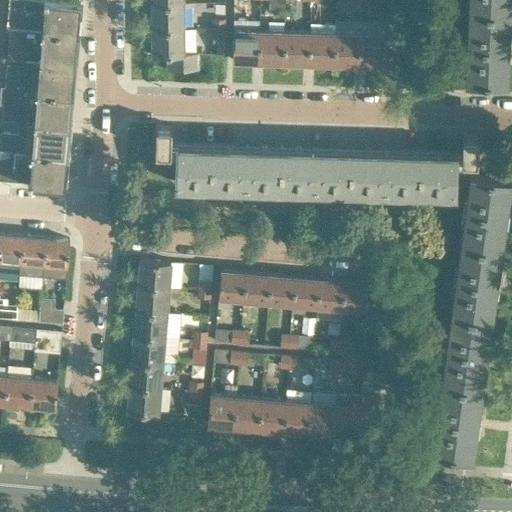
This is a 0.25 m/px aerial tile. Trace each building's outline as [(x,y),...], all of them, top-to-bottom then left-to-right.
[(8,0),(6,25),(10,26),(78,32),(80,0),(8,0)] [(470,0),(470,11),(509,13),(509,0),(470,0)] [(152,2),(152,28),(184,27),(183,2),(152,2)] [(508,31),(509,13),(470,11),(469,33),(468,59),(467,65),(467,81),(506,83),(507,63),(507,60),(507,54),(510,54),(510,41),(508,41),(508,34),(508,31)] [(225,18),(212,18),(212,27),(225,27),(225,18)] [(234,18),(233,59),(257,60),(258,28),(259,19),(234,18)] [(78,32),(10,26),(8,54),(75,60),(78,32)] [(184,27),(152,28),(153,53),(167,53),(198,53),(198,51),(197,27),(184,27)] [(225,27),(212,27),(212,35),(225,35),(225,27)] [(283,61),(284,29),(258,28),(257,60),(283,61)] [(308,62),(309,30),(284,29),(283,61),(308,62)] [(334,62),(335,31),(309,30),(308,62),(334,62)] [(359,63),(360,32),(335,31),(334,62),(359,63)] [(386,33),(385,33),(360,32),(359,63),(385,64),(386,33)] [(225,40),(216,40),(216,54),(225,54),(225,53),(225,40)] [(198,68),(198,53),(167,53),(167,68),(198,68)] [(75,60),(8,54),(5,85),(73,90),(75,60)] [(20,117),(70,122),(73,90),(5,85),(2,116),(20,117)] [(1,131),(0,141),(0,145),(67,151),(70,122),(20,117),(19,132),(1,131)] [(471,173),(477,174),(478,134),(476,134),(476,135),(463,134),(462,134),(462,151),(171,142),(171,124),(170,124),(170,125),(157,125),(157,124),(156,124),(155,150),(169,150),(169,167),(176,167),(175,180),(174,180),(174,181),(456,190),(456,175),(471,176),(471,173)] [(0,178),(64,185),(67,151),(0,145),(0,178)] [(486,175),(477,174),(471,173),(471,176),(463,231),(461,243),(500,248),(503,230),(503,227),(504,221),(507,221),(509,208),(506,208),(507,201),(507,198),(510,179),(486,175)] [(0,245),(0,270),(21,272),(22,260),(24,233),(1,232),(0,245)] [(21,272),(21,273),(44,275),(47,235),(24,233),(22,260),(21,272)] [(44,275),(66,277),(70,237),(47,235),(44,275)] [(497,268),(500,248),(461,243),(459,259),(455,289),(452,313),(490,318),(493,299),(493,297),(494,290),(497,291),(499,277),(496,277),(497,271),(497,268)] [(138,282),(169,285),(171,260),(140,257),(138,282)] [(218,295),(242,297),(245,270),(221,268),(218,295)] [(245,270),(242,297),(267,299),(269,272),(245,270)] [(269,272),(267,299),(292,302),(294,274),(269,272)] [(305,312),(306,303),(317,304),(319,276),(294,274),(292,302),(291,310),(305,312)] [(317,304),(315,318),(340,320),(341,306),(344,278),(319,276),(317,304)] [(344,278),(341,306),(367,308),(369,281),(344,278)] [(199,279),(198,287),(211,288),(211,280),(199,279)] [(136,308),(167,310),(169,285),(138,282),(136,308)] [(198,287),(197,297),(210,298),(211,288),(198,287)] [(0,316),(17,318),(18,306),(18,304),(6,303),(7,294),(0,293),(0,316)] [(63,308),(54,307),(55,297),(42,296),(40,308),(39,320),(62,322),(63,308)] [(39,320),(40,308),(18,306),(17,318),(39,320)] [(136,308),(134,333),(178,337),(180,311),(167,310),(136,308)] [(488,337),(490,318),(452,313),(451,317),(447,346),(443,374),(442,383),(481,389),(483,369),(484,366),(485,360),(488,360),(489,347),(487,346),(487,340),(488,337)] [(214,338),(238,341),(239,329),(232,328),(232,324),(215,322),(214,338)] [(0,334),(11,336),(12,325),(0,323),(0,334)] [(11,336),(11,344),(36,346),(38,327),(12,325),(11,336)] [(36,349),(60,351),(62,329),(38,327),(36,346),(36,349)] [(194,338),(206,339),(206,329),(194,328),(194,338)] [(239,329),(238,341),(248,342),(249,330),(239,329)] [(278,344),(288,345),(289,333),(279,332),(278,344)] [(134,333),(131,358),(163,361),(176,362),(178,337),(134,333)] [(289,333),(288,345),(298,346),(299,334),(289,333)] [(327,349),(337,350),(338,338),(328,337),(327,349)] [(194,338),(192,363),(203,364),(206,339),(194,338)] [(337,350),(347,351),(348,339),(338,338),(337,350)] [(237,362),(238,350),(215,348),(213,360),(237,362)] [(247,363),(248,351),(238,350),(237,362),(247,363)] [(278,365),(288,366),(289,354),(279,353),(278,365)] [(298,367),(299,355),(289,354),(288,366),(298,367)] [(303,355),(302,365),(314,366),(315,356),(303,355)] [(329,369),(339,370),(340,358),(330,357),(329,369)] [(129,384),(160,386),(162,361),(131,358),(129,384)] [(349,371),(350,359),(340,358),(339,370),(349,371)] [(31,404),(33,376),(34,366),(9,364),(8,373),(6,402),(7,407),(18,408),(20,403),(31,404)] [(0,401),(6,402),(8,373),(0,372),(0,401)] [(55,406),(57,378),(33,376),(31,404),(55,406)] [(189,389),(201,390),(202,380),(190,379),(189,389)] [(478,407),(481,389),(442,383),(439,402),(435,430),(432,453),(471,458),(474,438),(474,436),(475,429),(478,430),(480,416),(477,416),(478,410),(478,407)] [(127,409),(158,412),(160,386),(129,384),(127,409)] [(210,391),(207,423),(232,425),(235,394),(236,386),(224,385),(223,393),(210,391)] [(188,399),(200,400),(201,390),(189,389),(188,399)] [(311,400),(308,431),(334,433),(337,393),(312,390),(311,400)] [(364,395),(362,394),(337,393),(334,433),(359,436),(360,424),(376,425),(378,396),(364,395)] [(258,427),(260,396),(235,394),(232,425),(258,427)] [(283,429),(286,398),(260,396),(258,427),(283,429)] [(308,431),(311,400),(286,398),(283,429),(308,431)] [(183,414),(199,415),(200,403),(184,402),(183,414)]
